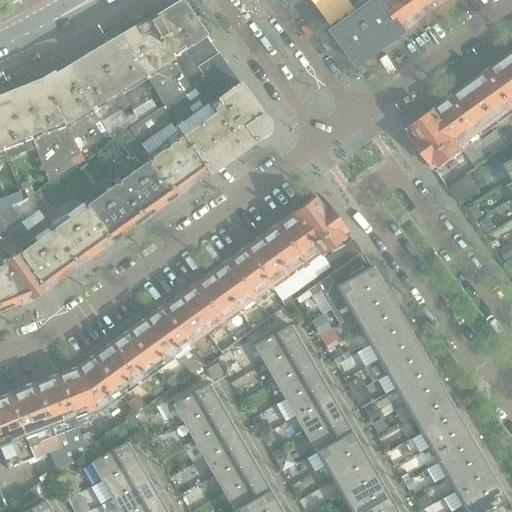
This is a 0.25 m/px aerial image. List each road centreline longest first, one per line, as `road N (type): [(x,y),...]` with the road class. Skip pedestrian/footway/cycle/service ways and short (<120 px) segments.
road 1 (residential): [(511,333),(393,168),(356,193),(497,384)]
road 2 (residential): [(0,351),(85,310),(318,142)]
road 3 (residential): [(511,5),(354,116)]
road 4 (residential): [(217,0),(318,142)]
road 5 (residential): [(354,116),(268,0)]
